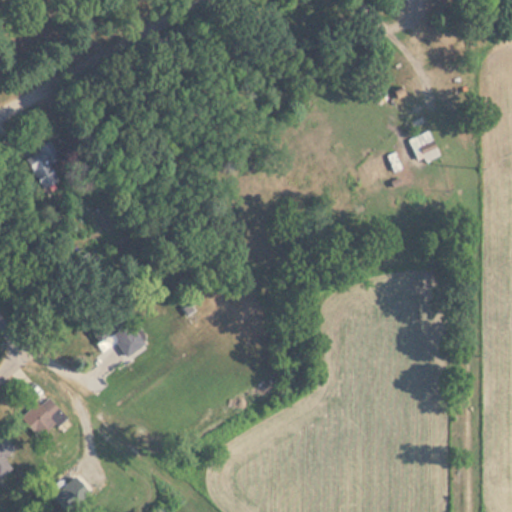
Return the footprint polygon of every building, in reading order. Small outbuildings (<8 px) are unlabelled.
[(407,139),(418,165),(439,155),(427,130),(407,139)] [(20,154),(39,189),(59,178),(40,143),(20,154)] [(108,334),(128,355),(141,341),(112,311),(89,333),(99,343),(108,334)] [(69,425),(47,398),(23,419),(39,438),(54,425),(60,432),(69,425)] [(0,477),(11,468),(3,459),(14,450),(0,434),(0,477)]
